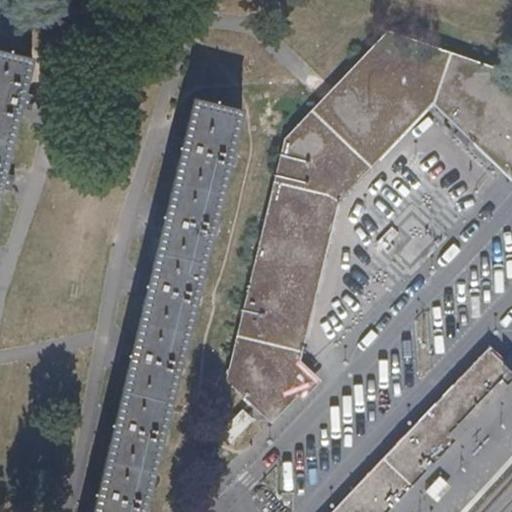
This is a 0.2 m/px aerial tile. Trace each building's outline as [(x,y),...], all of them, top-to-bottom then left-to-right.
[(511,178),(511,73),(385,30),(325,93),(281,141),(226,382),(272,426),(298,397),(303,403),(322,382),(299,362),(339,202),(432,105),(511,178)] [(0,188),(1,187),(4,170),(19,109),(23,91),(30,59),(0,51),(0,188)] [(30,111),(35,94),(23,91),(19,109),(30,111)] [(142,511),(242,108),(193,96),(184,135),(179,155),(167,204),(162,224),(149,276),(144,296),(132,342),(128,362),(115,411),(111,429),(98,481),(93,501),(90,511),(142,511)] [(179,155),(184,135),(171,132),(166,152),(179,155)] [(12,190),(16,173),(4,170),(1,187),(12,190)] [(162,224),(167,204),(154,201),(149,221),(162,224)] [(409,265),(434,238),(412,218),(387,245),(409,265)] [(144,296),(149,276),(137,273),(132,293),(144,296)] [(128,362),(132,342),(121,340),(116,359),(128,362)] [(511,355),(504,364),(489,350),(334,511),(389,511),(511,383),(511,355)] [(111,429),(115,411),(104,408),(100,427),(111,429)] [(93,501),(98,481),(88,478),(83,498),(93,501)]
